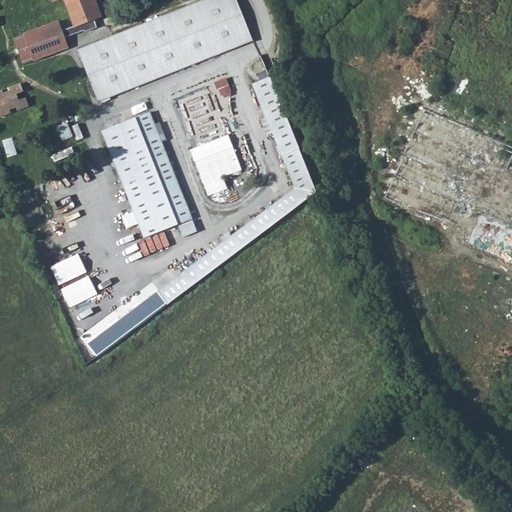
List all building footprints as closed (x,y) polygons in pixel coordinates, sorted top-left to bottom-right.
[(64,0),(73,26),(62,30),(58,20),(26,32),(27,34),(13,39),(21,62),(35,56),(36,59),(68,47),(64,37),(83,30),(84,33),(96,28),(93,20),(101,16),(94,0),(64,0)] [(111,96),(255,42),(239,0),(208,0),(80,48),(100,100),(102,100),(101,97),(110,93),(111,96)] [(257,81),(270,75),(267,70),(255,77),(257,81)] [(190,286),(201,277),(281,216),(315,190),(271,79),(253,86),(295,188),(192,264),(180,273),(190,286)] [(4,91),(0,92),(0,115),(1,117),(11,113),(10,110),(18,107),(19,110),(29,106),(26,99),(21,101),(19,95),(24,93),(20,84),(10,88),(11,92),(5,94),(4,91)] [(215,95),(206,98),(211,110),(219,106),(215,95)] [(414,105),(380,196),(472,231),(467,244),(511,261),(511,174),(499,169),(509,141),(414,105)] [(149,110),(102,130),(144,234),(191,215),(149,110)] [(228,188),(224,176),(242,169),(230,134),(192,148),(208,195),(228,188)] [(190,286),(180,273),(157,290),(167,303),(190,286)]
